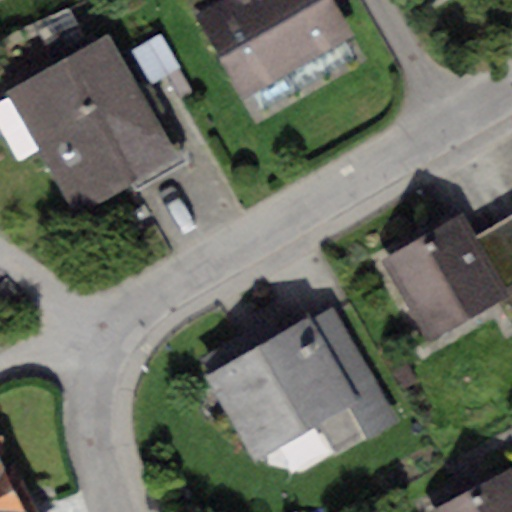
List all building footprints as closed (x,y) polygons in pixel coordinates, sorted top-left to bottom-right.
[(187,0),(194,12),(217,0),(187,0)] [(217,0),(194,12),(237,96),(349,38),(329,0),(217,0)] [(112,33),(6,94),(75,212),(135,178),(141,189),(187,163),(112,33)] [(159,35),(133,49),(151,83),(178,69),(159,35)] [(511,214),(472,238),(500,289),(511,281),(511,214)] [(459,215),(380,259),(428,346),(508,301),(500,289),(472,238),(459,215)] [(334,306),(308,321),(357,409),(373,438),(399,423),(334,306)] [(308,321),(207,375),(255,464),(357,409),(308,321)] [(0,511),(36,511),(16,464),(4,469),(0,460),(0,454),(6,447),(4,433),(0,430),(0,511)] [(511,511),(511,471),(430,511),(511,511)]
